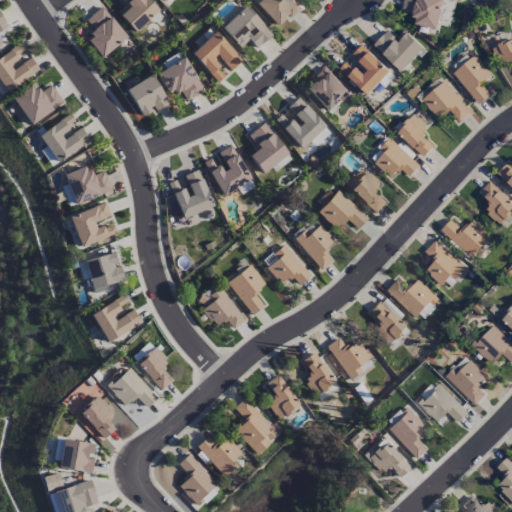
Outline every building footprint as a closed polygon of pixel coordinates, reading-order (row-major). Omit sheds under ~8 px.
[(134,32),(158,9),(148,0),(118,0),(127,9),(119,16),(134,32)] [(274,26),(286,16),(288,18),(299,9),(292,0),(256,0),(255,2),(274,26)] [(443,0),(403,0),(401,10),(415,13),(413,24),(437,30),(443,0)] [(219,28),(238,48),(247,40),(256,49),(271,34),(244,5),(219,28)] [(85,38),(100,57),(125,38),(102,6),(84,19),(94,32),(85,38)] [(424,49),(404,30),(395,39),(387,30),(372,45),(401,73),(424,49)] [(216,83),(227,73),(226,73),(240,61),(215,32),(190,53),(216,83)] [(500,68),(510,64),(511,68),(511,39),(492,47),(500,68)] [(0,55),(0,84),(4,92),(38,71),(30,58),(15,67),(11,60),(25,52),(20,44),(0,55)] [(390,72),(361,45),(348,58),(349,59),(340,69),(367,95),(390,72)] [(490,96),(480,83),(490,75),(475,55),(452,73),(478,106),(490,96)] [(185,101),(202,91),(184,58),(155,73),(167,95),(178,89),(185,101)] [(313,76),(315,80),(304,89),(323,112),(347,92),(325,66),(313,76)] [(166,103),(151,75),(125,89),(140,117),(166,103)] [(436,119),(448,110),(458,123),(470,113),(444,81),(421,100),(436,119)] [(62,103),(50,85),(37,93),(31,84),(11,97),(29,125),(62,103)] [(323,127),(298,97),(283,109),(284,111),(274,120),(298,148),(323,127)] [(38,134),(55,162),(88,141),(70,114),(38,134)] [(396,133),(423,158),(433,146),(420,135),(427,127),(413,114),(396,133)] [(260,173),(287,154),(264,122),(246,135),(256,147),(246,154),(260,173)] [(409,178),(420,164),(387,139),(369,163),(391,180),(399,170),(409,178)] [(217,152),(226,169),(219,172),(211,157),(202,162),(220,196),(249,180),(231,145),(217,152)] [(511,167),(507,163),(497,173),(511,188),(511,167)] [(103,171),(89,176),(85,165),(62,174),(75,205),(111,191),(103,171)] [(212,207),(198,169),(180,176),(180,178),(168,183),(181,218),(212,207)] [(375,214),(386,203),(374,192),(381,184),(366,170),(348,189),(375,214)] [(511,211),(511,204),(490,181),(479,192),(490,205),(484,210),(498,225),(511,211)] [(367,218),(336,190),(316,212),(335,229),(345,218),(356,229),(367,218)] [(67,216),(79,247),(116,233),(104,202),(67,216)] [(472,220),(462,230),(450,219),(439,231),(470,259),(490,237),(472,220)] [(331,260),(323,251),(333,242),(319,225),(309,233),(305,228),(292,238),(319,270),(331,260)] [(423,252),(432,261),(424,270),(440,285),(449,275),(455,280),(465,269),(434,241),(423,252)] [(280,284),(289,276),(298,286),(310,275),(282,244),(261,262),(280,284)] [(123,280),(119,265),(116,266),(112,252),(83,260),(90,288),(123,280)] [(263,306),(253,293),(264,284),(249,264),(225,282),(250,315),(263,306)] [(417,279),(405,291),(395,280),(385,289),(413,320),(435,299),(417,279)] [(232,330),(244,321),(217,284),(198,299),(204,308),(202,309),(215,328),(225,321),(232,330)] [(133,309),(117,318),(113,311),(128,303),(124,295),(90,312),(105,342),(140,323),(133,309)] [(404,327),(379,300),(367,312),(377,323),(371,328),(386,344),(404,327)] [(511,333),(511,305),(506,311),(502,308),(494,316),(511,333)] [(511,364),(511,344),(492,326),(472,348),(492,365),(501,355),(511,364)] [(372,363),(355,340),(344,347),(337,337),(325,346),(349,380),(372,363)] [(153,346),(135,363),(161,390),(171,380),(161,369),(168,362),(153,346)] [(300,360),(309,374),(302,378),(313,395),(333,382),(314,351),(300,360)] [(484,376),(465,357),(445,376),(473,406),(486,394),(476,384),(484,376)] [(156,397),(126,366),(105,386),(124,406),(135,396),(146,408),(156,397)] [(276,419),(298,406),(279,374),(264,383),(273,398),(266,403),(276,419)] [(457,424),(468,412),(434,381),(413,403),(435,423),(445,412),(457,424)] [(114,430),(104,417),(110,412),(98,396),(78,411),(101,440),(114,430)] [(254,454),(277,434),(244,397),(232,408),(243,420),(232,429),(254,454)] [(416,459),(425,449),(414,438),(425,427),(404,405),(383,425),(416,459)] [(240,453),(226,437),(216,447),(206,436),(195,446),(223,476),(234,466),(231,462),(240,453)] [(91,443),(62,440),(58,468),(91,472),(92,458),(89,458),(91,443)] [(387,467),(398,479),(409,468),(385,442),(366,459),(380,473),(387,467)] [(187,476),(177,485),(196,508),(219,489),(188,453),(177,464),(187,476)] [(496,487),(511,502),(511,463),(505,457),(495,468),(505,478),(496,487)] [(44,491),(61,488),(58,473),(42,476),(44,491)] [(53,491),(59,511),(85,511),(84,507),(97,503),(90,480),(53,491)] [(482,507),(471,495),(459,505),(465,511),(499,511),(489,501),(482,507)]
